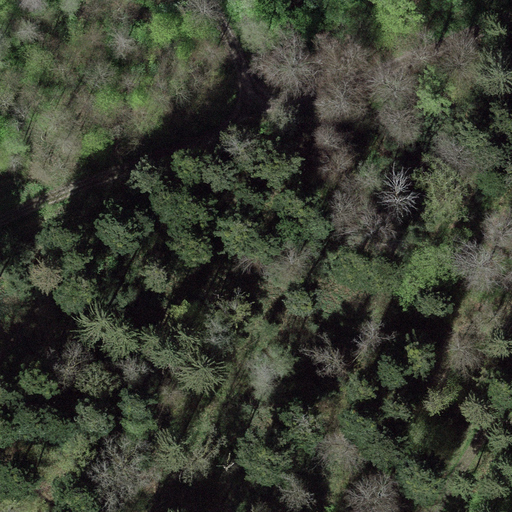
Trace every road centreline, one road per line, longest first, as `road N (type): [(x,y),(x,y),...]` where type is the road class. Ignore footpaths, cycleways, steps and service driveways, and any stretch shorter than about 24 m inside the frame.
road 1 (track): [(0,224),(262,110)]
road 2 (track): [(262,110),(511,23)]
road 3 (track): [(438,511),(511,391)]
road 4 (track): [(207,0),(262,110)]
